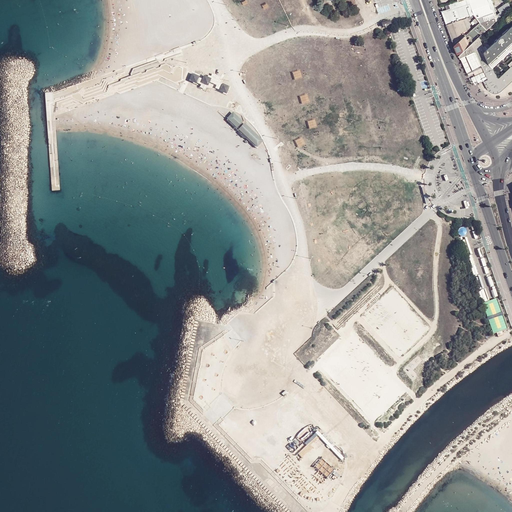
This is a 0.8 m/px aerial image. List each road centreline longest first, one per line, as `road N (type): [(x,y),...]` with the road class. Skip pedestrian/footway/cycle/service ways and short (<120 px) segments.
road 1 (secondary): [(414,0),(469,157)]
road 2 (tertiary): [(474,171),(511,285)]
